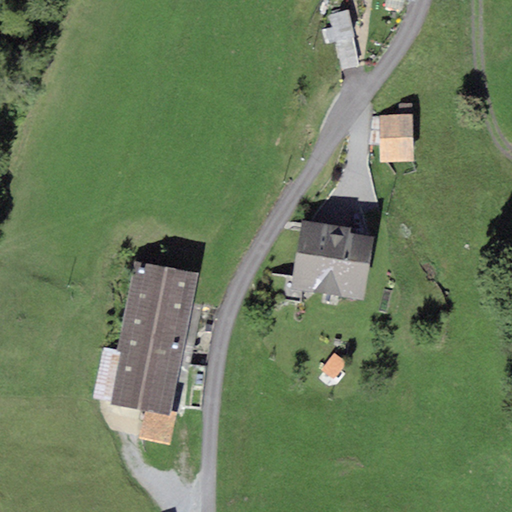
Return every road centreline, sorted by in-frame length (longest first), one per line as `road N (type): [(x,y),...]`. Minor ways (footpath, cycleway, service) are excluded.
road 1 (unclassified): [(209,511),(215,367),(234,300),(423,0)]
road 2 (track): [(475,0),(485,99),(499,143),(511,153)]
